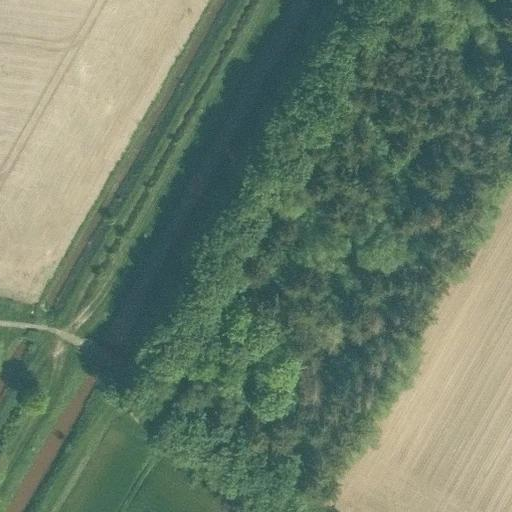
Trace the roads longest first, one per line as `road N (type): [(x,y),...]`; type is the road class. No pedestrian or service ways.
road 1 (track): [(267,0),(101,295),(70,335)]
road 2 (track): [(125,363),(135,408),(152,428),(299,511)]
road 3 (track): [(70,335),(52,385),(0,473)]
